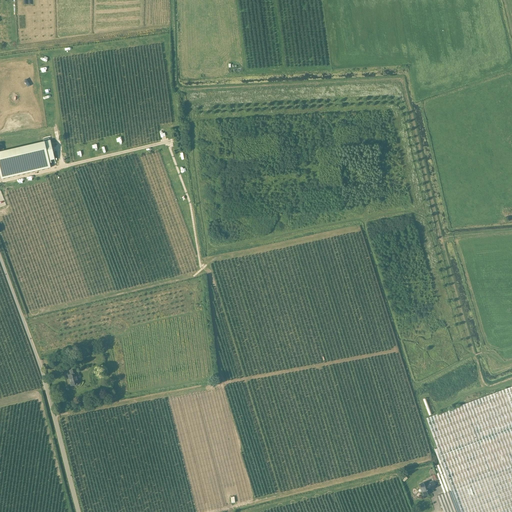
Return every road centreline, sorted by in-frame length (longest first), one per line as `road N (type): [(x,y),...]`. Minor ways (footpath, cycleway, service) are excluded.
road 1 (track): [(0,180),(167,140),(208,272)]
road 2 (unclassified): [(78,511),(41,370),(0,259)]
road 3 (track): [(253,502),(428,458)]
